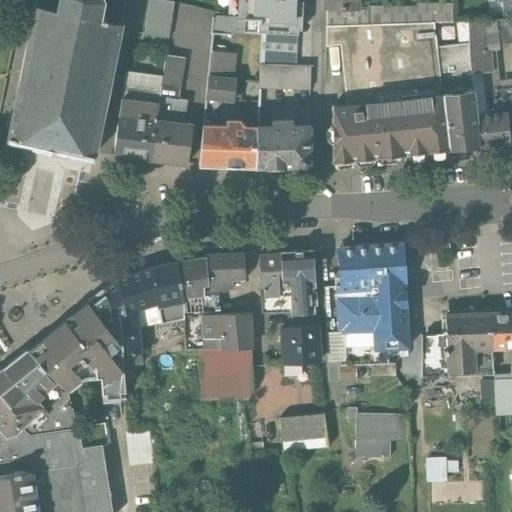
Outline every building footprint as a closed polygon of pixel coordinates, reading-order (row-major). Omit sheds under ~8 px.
[(58,0),(56,12),(36,7),(35,7),(8,140),(7,140),(7,142),(13,143),(13,142),(28,146),(32,147),(32,148),(41,150),(41,149),(58,153),(66,155),(67,154),(71,155),(86,158),(92,160),(94,152),(93,151),(119,25),(119,24),(98,20),(101,2),(100,0),(58,0)] [(37,0),(36,7),(56,12),(58,0),(37,0)] [(123,0),(100,0),(101,2),(98,20),(119,24),(123,0)] [(150,0),(145,30),(169,35),(175,0),(150,0)] [(173,12),(160,90),(161,90),(160,98),(177,100),(189,32),(212,33),(214,17),(216,1),(212,0),(199,0),(196,15),(173,12)] [(298,0),(232,0),(232,18),(214,17),(212,33),(231,35),(231,34),(243,34),(245,20),(258,22),(258,33),(261,33),(286,35),(297,35),(298,31),(301,31),(302,6),(298,6),(298,0)] [(325,0),(325,8),(356,10),(356,0),(325,0)] [(511,6),(504,7),(502,7),(503,19),(511,18),(511,6)] [(511,19),(494,21),(497,45),(511,42),(511,19)] [(482,21),(467,22),(468,44),(468,54),(470,75),(492,72),(490,52),(484,52),(482,21)] [(467,22),(458,22),(459,45),(468,44),(467,22)] [(433,23),(326,28),(326,46),(340,44),(342,57),(341,57),(346,105),(442,94),(436,47),(433,23)] [(284,66),(286,35),(261,33),(260,65),(284,66)] [(459,45),(436,47),(442,94),(472,91),(470,75),(468,54),(468,44),(459,45)] [(231,51),(210,47),(206,99),(233,102),(234,81),(232,80),(231,51)] [(284,66),(260,65),(259,90),(310,92),(310,66),(284,66)] [(160,90),(148,88),(145,110),(146,110),(144,119),(156,120),(160,98),(161,90),(160,90)] [(511,88),(480,92),(483,116),(475,117),(474,117),(477,147),(493,145),(509,144),(507,124),(506,115),(511,114),(511,88)] [(472,91),(442,94),(449,151),(463,149),(477,147),(474,117),(475,117),(473,91),(472,91)] [(346,105),(332,107),(330,163),(340,162),(340,163),(360,161),(373,159),(373,158),(413,154),(449,151),(442,94),(346,105)] [(177,100),(160,98),(156,120),(150,160),(187,165),(192,125),(182,124),(186,101),(177,100)] [(144,119),(118,116),(113,155),(150,160),(156,120),(144,119)] [(273,126),(257,127),(255,167),(302,165),(308,160),(309,125),(292,125),(292,120),(272,121),(273,126)] [(226,126),(203,126),(198,165),(255,167),(257,127),(245,127),(245,125),(240,121),(226,121),(226,126)] [(367,247),(338,250),(340,282),(336,282),(339,333),(339,334),(344,333),(346,365),(356,365),(370,364),(390,363),(389,350),(408,349),(402,245),(367,247)] [(295,253),(281,255),(282,285),(289,285),(291,314),(291,316),(312,313),(312,306),(315,306),(314,295),(311,295),(311,289),(314,289),(311,252),(295,253)] [(271,255),(260,256),(261,313),(291,314),(289,285),(282,285),(281,255),(271,255)] [(224,258),(206,259),(207,282),(200,283),(200,294),(200,295),(200,296),(219,295),(232,286),(232,281),(244,280),(242,257),(224,258)] [(191,261),(177,264),(182,296),(200,294),(200,283),(207,282),(206,259),(191,261)] [(153,269),(117,280),(123,314),(120,317),(122,355),(140,355),(137,310),(158,303),(163,325),(184,321),(184,302),(182,296),(177,264),(153,269)] [(50,332),(26,351),(55,382),(66,394),(80,384),(99,382),(103,405),(127,401),(123,368),(122,355),(120,317),(123,314),(117,280),(90,301),(69,317),(50,332)] [(219,295),(200,296),(201,310),(219,310),(219,295)] [(511,311),(490,313),(491,332),(511,331),(511,311)] [(312,313),(291,316),(292,329),(317,327),(316,313),(312,313)] [(469,314),(446,315),(447,352),(491,349),(491,332),(490,313),(469,314)] [(250,314),(201,316),(203,340),(220,339),(220,349),(252,348),(250,314)] [(0,324),(0,351),(18,345),(8,321),(0,324)] [(292,329),(282,330),(285,365),(320,362),(317,327),(292,329)] [(339,333),(325,334),(327,367),(346,365),(344,333),(339,334),(339,333)] [(220,339),(203,340),(203,350),(220,349),(220,339)] [(203,350),(200,350),(201,378),(204,378),(205,403),(248,401),(253,390),(252,368),(252,348),(220,349),(203,350)] [(55,382),(26,351),(15,360),(1,370),(33,405),(55,382)] [(140,355),(122,355),(123,368),(140,368),(140,355)] [(390,363),(370,364),(371,377),(395,376),(394,362),(390,363)] [(346,365),(327,367),(328,380),(362,378),(362,372),(356,373),(356,365),(346,365)] [(0,371),(0,432),(5,438),(14,434),(20,428),(38,410),(33,405),(1,370),(0,371)] [(55,382),(33,405),(38,410),(39,409),(48,418),(50,433),(75,428),(72,412),(66,394),(55,382)] [(38,410),(20,428),(28,437),(43,434),(50,433),(48,418),(39,409),(38,410)] [(391,438),(406,438),(406,411),(356,410),(355,453),(391,453),(391,438)] [(326,411),(281,412),(282,447),(327,446),(326,411)] [(105,424),(77,428),(80,451),(102,446),(109,445),(105,424)] [(28,475),(0,478),(0,511),(110,511),(102,446),(80,451),(77,428),(75,428),(50,433),(43,434),(47,456),(27,459),(28,475)] [(14,434),(5,438),(0,432),(0,463),(27,459),(47,456),(43,434),(28,437),(20,428),(14,434)] [(148,430),(127,433),(130,466),(152,464),(148,430)] [(427,471),(459,472),(459,459),(427,458),(427,471)] [(462,498),(479,498),(479,485),(462,485),(462,498)]
